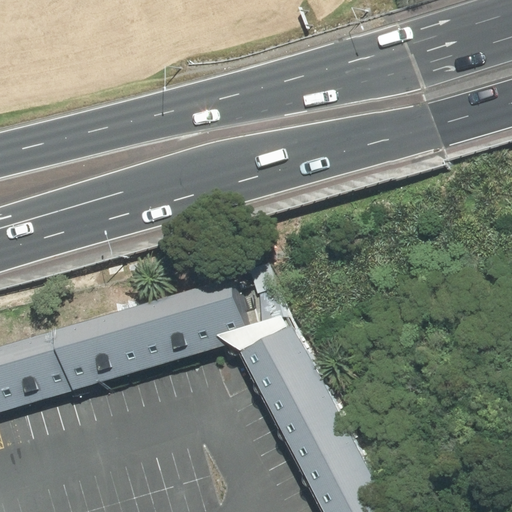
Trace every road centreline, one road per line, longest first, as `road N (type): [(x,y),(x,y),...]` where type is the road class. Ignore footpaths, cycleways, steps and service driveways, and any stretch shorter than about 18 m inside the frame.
road 1 (primary): [(511,104),(0,249)]
road 2 (primary): [(0,154),(511,14)]
